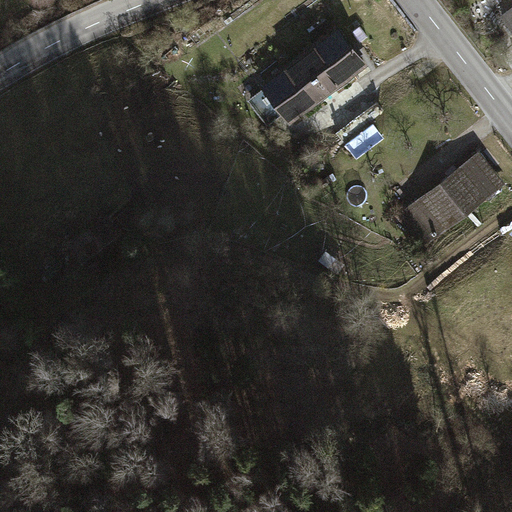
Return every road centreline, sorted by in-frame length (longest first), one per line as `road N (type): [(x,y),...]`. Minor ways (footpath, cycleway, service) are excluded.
road 1 (tertiary): [(0,81),(163,0)]
road 2 (tertiary): [(413,0),(511,125)]
